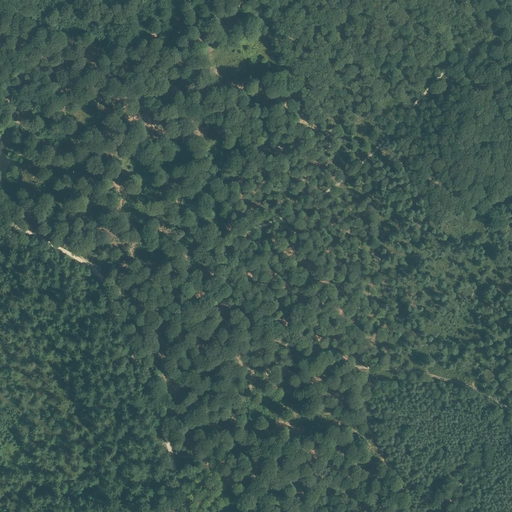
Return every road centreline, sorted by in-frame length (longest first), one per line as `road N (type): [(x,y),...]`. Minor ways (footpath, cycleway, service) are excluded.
road 1 (track): [(106,289),(127,267),(163,262),(298,207),(357,167),(449,63),(511,14)]
road 2 (track): [(117,275),(254,334),(286,356),(431,374),(511,411)]
road 3 (track): [(0,214),(97,272),(150,394),(185,511)]
